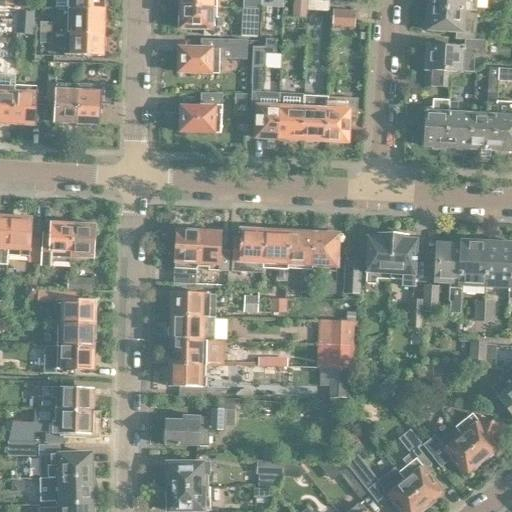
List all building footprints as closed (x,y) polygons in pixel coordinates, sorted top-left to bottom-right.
[(66,0),(66,10),(71,10),(102,11),(102,0),(66,0)] [(211,8),(215,9),(214,0),(179,0),(179,6),(211,8)] [(260,6),(260,1),(259,0),(242,0),(242,9),(259,9),(259,8),(260,6)] [(292,0),(291,18),(305,19),(305,0),(292,0)] [(427,0),(427,9),(461,11),(473,12),(474,2),(473,0),(427,0)] [(327,13),(327,3),(306,2),(306,12),(327,13)] [(202,36),(221,37),(222,18),(214,17),(215,9),(211,8),(179,6),(179,29),(202,30),(202,36)] [(240,23),(255,24),(256,10),(241,9),(240,23)] [(425,31),(453,33),(452,40),(461,41),(473,42),(475,12),(473,12),(461,11),(427,9),(425,31)] [(66,10),(66,34),(70,34),(70,33),(101,34),(102,11),(71,10),(66,10)] [(15,29),(31,30),(32,13),(16,12),(15,29)] [(352,25),(353,13),(332,12),(331,24),(352,25)] [(51,34),(51,24),(39,24),(38,34),(51,34)] [(101,57),(101,48),(103,46),(103,40),(101,38),(101,34),(70,33),(70,34),(66,34),(65,56),(101,57)] [(39,36),(39,47),(50,47),(50,36),(39,36)] [(175,62),(175,63),(175,65),(175,66),(176,67),(177,69),(177,73),(210,74),(210,75),(217,75),(217,62),(218,59),(233,60),(245,60),(246,42),(217,41),(199,41),(199,50),(178,49),(178,58),(177,59),(176,60),(175,62)] [(251,49),(250,69),(262,69),(263,56),(273,56),(275,41),(264,41),(264,49),(251,49)] [(472,54),(483,54),(484,42),(473,42),(461,41),(461,49),(425,47),(424,71),(425,71),(424,87),(435,88),(436,71),(448,71),(460,72),(471,73),(472,54)] [(250,94),(249,113),(256,113),(254,139),(263,139),(265,142),(271,142),(273,140),(276,140),(278,108),(278,104),(278,95),(266,94),(261,94),(262,69),(250,69),(250,94)] [(492,152),(494,116),(496,83),(497,70),(487,69),(486,105),(485,116),(470,115),(468,150),(492,152)] [(496,83),(511,83),(511,70),(497,70),(496,83)] [(436,71),(435,88),(437,88),(440,88),(447,88),(447,82),(448,71),(436,71)] [(448,71),(447,82),(459,83),(460,72),(448,71)] [(46,85),(46,100),(53,101),(51,124),(60,124),(60,126),(73,127),(73,125),(75,93),(64,92),(64,86),(46,85)] [(12,93),(11,93),(9,125),(32,127),(34,88),(13,87),(12,93)] [(73,125),(73,127),(87,128),(87,126),(95,127),(97,105),(106,106),(107,88),(76,87),(75,93),(73,125)] [(0,124),(9,125),(11,93),(0,92),(0,124)] [(179,108),(179,134),(213,135),(219,136),(220,96),(199,95),(199,109),(179,108)] [(278,108),(276,140),(277,140),(286,141),(288,143),(295,143),(297,141),(300,141),(302,109),(302,105),(303,98),(302,98),(302,96),(278,95),(278,104),(278,108)] [(245,109),(245,96),(233,96),(233,108),(245,109)] [(302,109),(300,141),(302,142),(304,144),(311,144),(313,142),(323,143),(325,143),(327,111),(327,107),(326,107),(327,100),(303,98),(302,105),(302,109)] [(327,111),(325,143),(326,143),(328,145),(335,145),(337,143),(346,144),(347,117),(355,118),(356,101),(327,100),(326,107),(327,107),(327,111)] [(511,100),(509,101),(504,105),(503,117),(494,116),(492,152),(511,152),(511,100)] [(422,148),(444,149),(447,103),(433,102),(432,113),(423,113),(422,148)] [(444,149),(468,150),(470,115),(455,115),(456,104),(447,103),(444,149)] [(7,219),(5,251),(4,267),(5,267),(6,256),(18,256),(18,258),(28,258),(30,220),(7,219)] [(37,265),(48,266),(48,264),(57,265),(57,259),(68,259),(70,226),(48,225),(47,245),(38,245),(37,265)] [(93,228),(70,226),(68,259),(81,260),(81,266),(90,266),(93,228)] [(238,243),(230,243),(229,276),(261,277),(261,269),(263,233),(238,231),(238,243)] [(175,233),(173,271),(173,286),(195,287),(195,272),(197,234),(175,233)] [(288,234),(263,233),(261,269),(275,270),(274,293),(285,294),(286,271),(288,234)] [(208,272),(217,273),(226,273),(228,253),(218,252),(219,235),(197,234),(195,272),(196,272),(196,271),(196,266),(208,267),(208,272)] [(309,295),(310,273),(312,235),(288,234),(286,271),(298,271),(297,295),(309,295)] [(336,236),(312,235),(310,273),(323,273),(334,273),(336,236)] [(366,238),(364,284),(376,285),(376,279),(388,280),(390,240),(366,238)] [(478,240),(461,239),(461,247),(459,284),(459,289),(484,290),(484,285),(486,245),(478,244),(478,240)] [(415,241),(390,240),(388,280),(402,281),(401,287),(412,287),(415,241)] [(484,285),(484,290),(508,291),(508,286),(509,250),(510,242),(494,241),(494,245),(486,245),(484,285)] [(450,243),(433,242),(433,258),(435,258),(434,282),(448,282),(447,303),(448,303),(448,315),(458,315),(459,289),(459,284),(461,247),(450,247),(450,243)] [(359,284),(360,260),(348,260),(347,298),(356,298),(357,284),(359,284)] [(90,294),(91,281),(67,280),(67,293),(90,294)] [(25,300),(36,301),(37,293),(37,289),(37,288),(33,283),(25,283),(25,300)] [(334,296),(334,285),(323,284),(323,295),(334,296)] [(437,288),(436,288),(422,287),(421,302),(420,314),(436,315),(437,288)] [(93,326),(93,304),(73,304),(73,294),(37,293),(36,301),(36,303),(55,304),(55,313),(61,313),(61,326),(93,326)] [(208,297),(170,296),(170,320),(202,321),(202,319),(206,319),(206,307),(208,307),(208,297)] [(242,312),(256,313),(257,296),(243,296),(242,312)] [(285,301),(272,300),(269,304),(269,314),(285,315),(285,301)] [(420,331),(420,314),(421,302),(409,301),(408,330),(420,331)] [(474,316),(483,316),(483,305),(475,305),(474,316)] [(483,305),(483,316),(494,317),(495,306),(483,305)] [(354,314),(345,313),(344,323),(354,323),(354,314)] [(202,321),(170,320),(169,342),(205,344),(206,319),(202,319),(202,321)] [(350,347),(351,324),(318,323),(317,345),(350,347)] [(92,349),(93,326),(61,326),(61,348),(92,349)] [(485,370),(486,346),(485,346),(485,344),(469,343),(469,339),(457,338),(456,344),(468,345),(467,369),(485,370)] [(205,344),(169,342),(168,365),(216,367),(217,357),(205,357),(205,344)] [(318,346),(318,370),(354,371),(355,348),(318,346)] [(495,347),(486,346),(485,370),(493,371),(495,347)] [(92,372),(92,349),(61,348),(60,362),(54,362),(54,371),(92,372)] [(216,367),(168,365),(167,389),(177,389),(177,399),(204,400),(205,390),(206,390),(206,380),(204,380),(204,368),(216,368),(216,367)] [(421,366),(420,376),(432,377),(432,366),(421,366)] [(354,371),(318,370),(317,388),(327,389),(327,399),(352,400),(354,371)] [(420,376),(420,386),(431,387),(432,378),(432,377),(420,376)] [(387,380),(378,387),(385,396),(394,389),(387,380)] [(511,385),(507,390),(499,381),(489,389),(495,397),(488,402),(497,413),(503,407),(511,417),(511,385)] [(59,401),(59,411),(91,412),(92,392),(50,390),(50,383),(41,383),(40,400),(59,401)] [(232,395),(232,399),(250,400),(251,390),(239,390),(232,395)] [(196,447),(207,448),(208,431),(222,432),(223,422),(232,423),(232,401),(215,400),(214,412),(209,412),(208,419),(183,419),(183,422),(164,421),(163,446),(196,447)] [(59,411),(54,411),(54,424),(38,424),(38,429),(14,429),(14,443),(7,443),(6,444),(38,445),(39,445),(40,434),(91,435),(91,412),(59,411)] [(453,429),(459,437),(479,462),(497,448),(495,445),(502,427),(478,418),(477,422),(471,414),(453,429)] [(479,462),(459,437),(453,429),(445,435),(438,441),(434,436),(423,445),(440,468),(450,460),(462,475),(479,462)] [(401,461),(406,467),(398,474),(405,482),(425,509),(434,502),(432,500),(441,493),(424,470),(430,465),(418,449),(423,446),(410,430),(398,439),(410,454),(401,461)] [(47,479),(90,478),(90,455),(46,456),(38,457),(38,445),(6,444),(6,457),(38,458),(38,468),(47,468),(47,479)] [(367,493),(378,484),(356,457),(346,465),(367,493)] [(275,464),(270,464),(260,463),(252,463),(252,488),(275,488),(275,464)] [(206,464),(166,465),(166,488),(207,488),(206,477),(206,464)] [(358,500),(367,493),(346,465),(345,466),(333,469),(358,500)] [(390,480),(381,487),(399,511),(421,511),(425,509),(405,482),(398,474),(390,480)] [(54,504),(91,504),(90,478),(47,479),(47,491),(54,491),(54,504)] [(8,491),(22,491),(22,482),(8,482),(8,491)] [(215,511),(207,511),(207,501),(207,488),(166,488),(166,511),(193,511),(192,511),(215,511)] [(270,499),(269,490),(256,490),(252,490),(252,499),(270,499)] [(289,499),(282,490),(275,495),(282,505),(289,499)]
